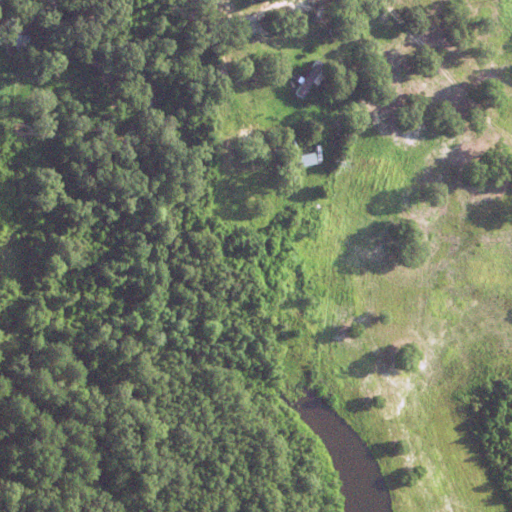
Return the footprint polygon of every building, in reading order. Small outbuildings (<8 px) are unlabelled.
[(327,30),(337,29),(337,37),(327,38),(327,30)] [(12,37),(28,37),(28,60),(12,60),(12,37)] [(307,90),(302,97),(288,87),(312,50),(326,60),(314,78),(319,81),(311,93),(307,90)] [(320,94),(325,85),(333,89),(328,99),(320,94)] [(291,167),(313,163),(311,152),(289,156),(291,167)]
